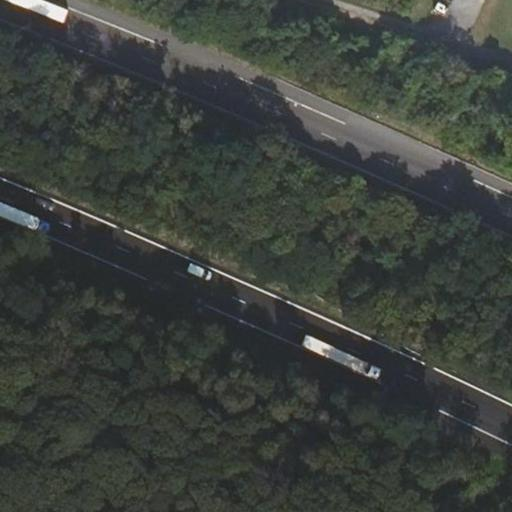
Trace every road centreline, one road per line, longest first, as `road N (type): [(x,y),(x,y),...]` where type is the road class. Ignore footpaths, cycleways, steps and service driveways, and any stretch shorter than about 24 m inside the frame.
road 1 (trunk): [(0,196),(511,426)]
road 2 (trunk): [(511,218),(0,0)]
road 3 (track): [(511,66),(302,0)]
